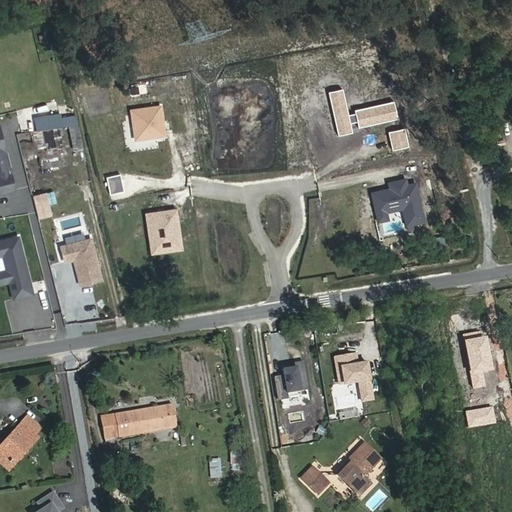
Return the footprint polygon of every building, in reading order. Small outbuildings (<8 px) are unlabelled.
[(36,54),(44,50),(34,31),(26,36),(36,54)] [(0,128),(0,170),(1,170),(3,177),(0,177),(0,193),(15,190),(11,174),(7,175),(6,169),(10,168),(7,158),(5,159),(4,154),(6,153),(0,128)] [(61,147),(56,128),(53,129),(57,148),(61,147)] [(57,148),(53,129),(32,132),(35,144),(36,144),(44,143),(46,150),(57,148)] [(46,150),(44,143),(36,144),(38,152),(46,150)] [(58,153),(57,148),(46,150),(47,156),(58,153)] [(19,237),(0,241),(0,256),(3,256),(7,271),(0,272),(0,283),(0,285),(9,282),(14,299),(33,294),(27,270),(25,270),(23,264),(25,263),(19,237)] [(91,240),(61,248),(65,263),(77,260),(78,265),(75,265),(80,286),(101,281),(91,240)] [(260,352),(261,367),(271,366),(270,351),(260,352)] [(445,388),(444,380),(435,382),(436,390),(445,388)] [(176,427),(172,405),(101,417),(104,439),(176,427)] [(41,428),(27,416),(21,423),(35,434),(35,435),(41,428)] [(370,423),(365,418),(361,423),(365,428),(370,423)] [(0,449),(15,463),(38,437),(35,435),(35,434),(21,423),(0,446),(0,449)] [(363,476),(380,459),(364,443),(348,460),(350,462),(338,475),(359,496),(370,484),(363,476)] [(15,463),(0,449),(0,462),(8,470),(15,463)] [(241,464),(241,452),(230,452),(231,464),(233,464),(239,464),(241,464)] [(382,457),(364,476),(366,478),(370,474),(375,478),(388,463),(382,457)] [(219,477),(218,462),(210,462),(211,478),(219,477)] [(328,483),(312,467),(301,478),(317,494),(328,483)] [(57,511),(63,508),(53,493),(38,503),(42,510),(38,511),(57,511)]
